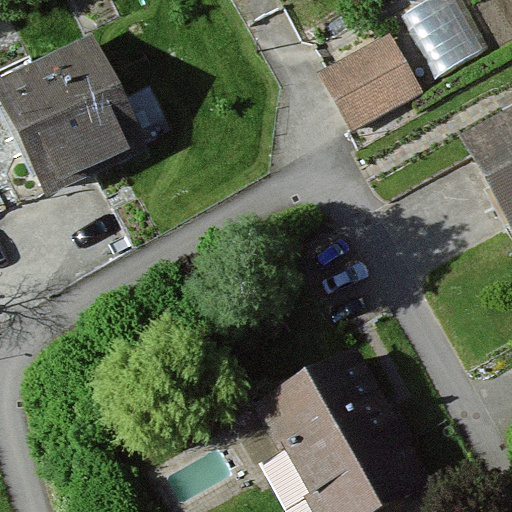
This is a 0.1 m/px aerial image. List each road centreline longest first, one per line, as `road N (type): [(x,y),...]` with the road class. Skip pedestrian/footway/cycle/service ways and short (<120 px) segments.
road 1 (residential): [(511,497),(328,162),(36,324),(8,357),(0,393)]
road 2 (residential): [(0,394),(36,511)]
